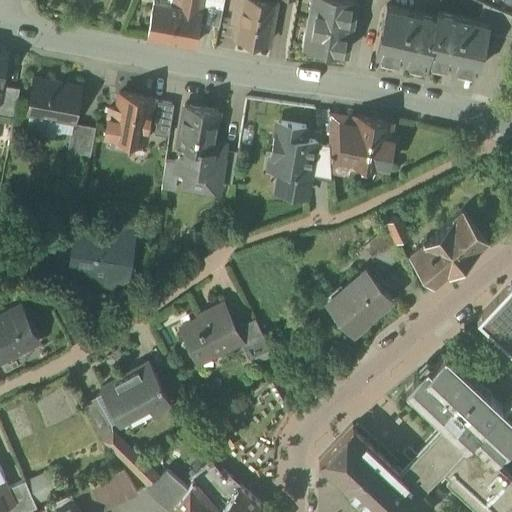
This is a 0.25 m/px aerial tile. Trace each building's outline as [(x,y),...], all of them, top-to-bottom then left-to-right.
[(203,0),(177,0),(177,5),(201,9),(203,2),(203,0)] [(277,0),(276,0),(236,0),(233,18),(239,19),(236,36),(238,36),(237,40),(252,43),(253,39),(269,41),(277,0)] [(355,0),(316,0),(315,5),(312,5),(308,28),(311,29),(308,43),(305,43),(305,44),(346,51),(355,0)] [(177,5),(154,1),(148,36),(195,45),(201,9),(177,5)] [(511,13),(484,2),(480,20),(489,22),(487,30),(511,35),(511,13)] [(437,16),(387,4),(376,51),(426,63),(428,57),(437,16)] [(480,20),(438,10),(437,16),(428,57),(478,69),(487,30),(489,22),(480,20)] [(81,84),(35,76),(28,112),(74,121),(81,84)] [(21,81),(2,77),(1,85),(0,84),(0,113),(14,117),(21,81)] [(153,97),(120,91),(117,106),(110,105),(105,132),(133,138),(145,140),(149,120),(153,99),(153,97)] [(174,103),(153,99),(149,120),(157,122),(155,132),(169,135),(174,103)] [(219,109),(185,103),(178,145),(180,145),(177,161),(176,166),(178,167),(186,168),(184,180),(207,184),(208,178),(220,180),(220,179),(225,149),(213,147),(216,130),(215,130),(219,109)] [(14,117),(0,113),(0,142),(9,144),(14,117)] [(390,121),(357,114),(354,126),(348,158),(349,158),(382,164),(382,162),(387,163),(390,148),(385,147),(390,121)] [(306,125),(278,120),(272,154),(270,166),(282,168),(278,189),(306,194),(310,172),(316,141),(316,140),(304,138),(306,125)] [(96,125),(74,121),(73,127),(72,127),(66,156),(89,161),(96,125)] [(354,126),(330,123),(330,144),(331,154),(348,158),(354,126)] [(133,138),(112,134),(110,146),(131,149),(133,138)] [(330,144),(316,141),(310,172),(331,176),(331,168),(331,154),(330,144)] [(237,151),(225,149),(220,179),(232,181),(237,151)] [(348,158),(331,154),(331,168),(347,170),(349,158),(348,158)] [(177,161),(165,159),(162,187),(175,189),(178,167),(176,166),(177,161)] [(488,240),(463,209),(410,253),(435,284),(449,272),(450,273),(488,240)] [(137,220),(103,215),(100,230),(130,235),(135,235),(137,220)] [(388,225),(364,246),(384,269),(402,253),(388,225)] [(100,230),(83,227),(76,268),(89,270),(87,283),(114,286),(116,274),(124,275),(130,235),(100,230)] [(367,267),(332,297),(348,316),(343,320),(353,331),(369,317),(367,316),(391,296),(367,267)] [(511,397),(503,407),(446,352),(425,374),(421,370),(420,371),(406,387),(407,389),(444,423),(435,433),(430,438),(414,455),(401,470),(353,425),(319,460),(342,482),(362,500),(374,511),(423,511),(434,501),(422,490),(444,467),(449,472),(446,476),(483,510),(484,511),(500,511),(511,500),(511,473),(495,457),(502,449),(503,451),(511,441),(511,415),(511,414),(511,283),(511,282),(477,318),(511,351),(511,397)] [(224,301),(199,313),(202,318),(183,327),(198,357),(240,337),(241,336),(236,326),(224,301)] [(21,305),(0,316),(0,359),(39,339),(21,305)] [(255,316),(236,326),(241,336),(240,337),(249,357),(270,347),(255,316)] [(149,359),(101,386),(104,391),(119,419),(148,403),(153,411),(171,402),(160,382),(162,382),(149,359)] [(104,391),(85,401),(104,439),(105,439),(113,430),(108,425),(119,419),(104,391)] [(221,474),(210,461),(190,476),(193,479),(187,486),(167,469),(159,475),(144,460),(113,430),(105,439),(148,484),(145,487),(166,505),(174,511),(270,511),(256,499),(230,476),(226,480),(221,474)] [(0,508),(5,507),(16,501),(9,487),(4,475),(5,475),(0,464),(0,508)] [(124,469),(85,487),(96,510),(137,491),(124,469)] [(47,470),(25,479),(37,506),(59,496),(47,470)] [(25,479),(9,487),(16,501),(5,507),(7,511),(23,511),(37,506),(25,479)] [(85,487),(73,492),(77,501),(81,511),(91,511),(96,510),(85,487)] [(81,511),(77,501),(53,511),(81,511)]
